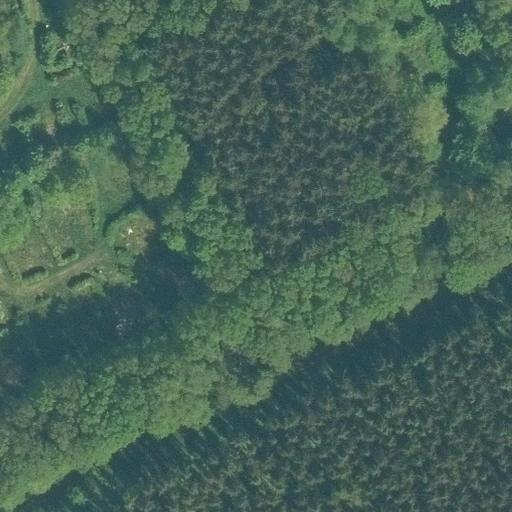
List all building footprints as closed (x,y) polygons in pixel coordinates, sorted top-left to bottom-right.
[(374,0),(388,30),(400,24),(389,0),(374,0)] [(415,41),(398,45),(405,71),(421,67),(415,41)] [(81,53),(73,57),(76,65),(85,61),(81,53)] [(437,97),(425,100),(432,129),(444,126),(437,97)] [(39,131),(44,143),(78,131),(74,119),(39,131)] [(41,141),(35,144),(38,152),(44,149),(41,141)] [(80,179),(54,193),(63,211),(90,197),(80,179)] [(149,185),(143,188),(146,195),(153,192),(149,185)] [(131,227),(159,217),(155,207),(127,217),(131,227)] [(159,230),(163,238),(175,231),(171,223),(159,230)] [(31,259),(29,224),(11,225),(14,260),(31,259)] [(159,275),(183,263),(177,251),(153,263),(159,275)] [(198,257),(192,259),(194,266),(200,263),(198,257)] [(126,283),(139,311),(149,306),(137,278),(126,283)] [(83,301),(92,331),(109,326),(101,296),(83,301)] [(60,351),(73,346),(62,315),(49,319),(60,351)]
